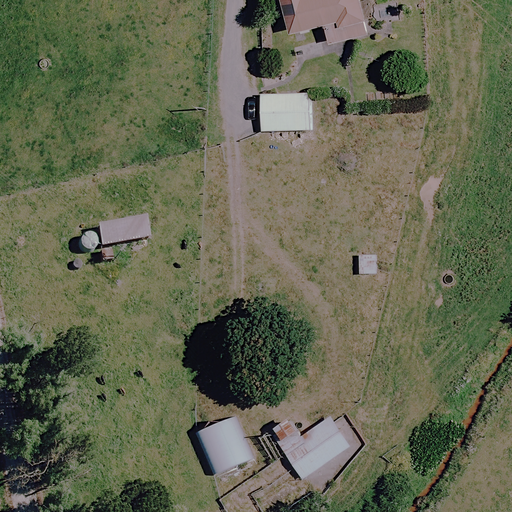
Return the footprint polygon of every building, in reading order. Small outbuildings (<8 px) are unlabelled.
[(370,33),(359,0),(279,0),(289,34),(321,25),(327,46),(370,33)] [(311,100),(311,95),(263,97),(264,134),(312,133),(312,114),(329,113),(329,100),(311,100)] [(148,243),(144,221),(94,230),(98,252),(148,243)] [(378,277),(379,257),(361,257),(361,276),(378,277)] [(352,447),(332,419),(304,439),(290,420),(270,434),(304,481),(352,447)] [(250,462),(233,420),(200,433),(217,475),(250,462)]
